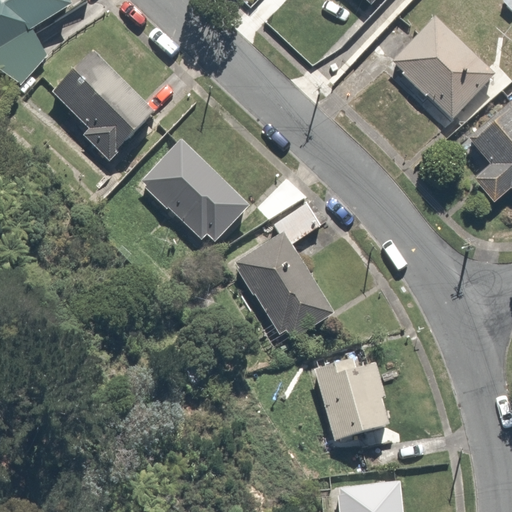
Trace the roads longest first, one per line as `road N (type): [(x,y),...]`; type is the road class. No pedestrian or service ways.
road 1 (residential): [(167,0),(358,177),(456,313)]
road 2 (residential): [(456,313),(486,407),(502,511)]
